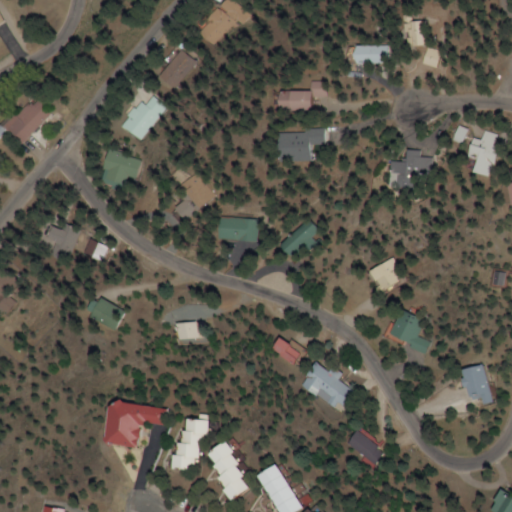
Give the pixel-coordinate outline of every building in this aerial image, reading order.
[(235,14),(221,0),(218,0),(194,25),(209,40),(235,14)] [(0,58),(7,54),(0,41),(0,26),(8,22),(0,7),(0,58)] [(353,65),(386,65),(386,44),(353,44),(353,65)] [(190,64),(177,50),(157,69),(170,83),(190,64)] [(331,82),(316,82),(316,91),(291,92),(291,112),(331,111),(331,82)] [(119,126),(136,139),(161,107),(145,93),(119,126)] [(51,113),(33,95),(4,124),(22,142),(51,113)] [(322,145),(333,145),(333,129),(295,129),(295,160),(322,160),(322,145)] [(473,158),(496,168),(505,147),(496,143),(499,136),(487,131),(483,140),(481,139),(473,158)] [(398,161),(397,188),(427,189),(427,176),(437,176),(438,155),(417,155),(417,162),(398,161)] [(73,228),(54,219),(38,253),(56,262),(73,228)] [(228,240),(260,240),(260,219),(228,219),(228,240)] [(318,229),(301,222),(289,250),(306,258),(318,229)] [(408,279),(395,259),(371,274),(383,294),(408,279)] [(0,295),(13,283),(0,268),(0,295)] [(83,313),(108,330),(120,313),(95,295),(83,313)] [(412,344),(410,349),(423,354),(428,342),(417,337),(425,319),(403,309),(392,335),(412,344)] [(186,323),(166,323),(166,339),(186,339),(186,323)] [(292,351),(275,337),(262,352),(279,367),(292,351)] [(322,372),(304,361),(287,388),(326,411),(341,387),(321,375),(322,372)] [(489,401),(486,367),(466,369),(470,403),(489,401)] [(165,410),(113,400),(105,441),(138,448),(143,422),(162,425),(165,410)] [(207,420),(185,418),(181,470),(203,471),(207,420)] [(362,467),(376,453),(353,429),(339,444),(362,467)] [(209,458),(238,500),(257,486),(228,445),(209,458)] [(283,511),(301,511),(307,508),(281,466),(262,477),(283,511)] [(510,511),(510,492),(490,492),(489,511),(510,511)] [(307,511),(325,511),(315,503),(307,511)]
